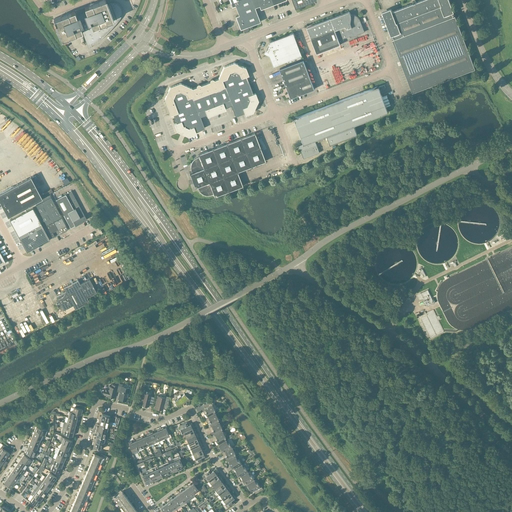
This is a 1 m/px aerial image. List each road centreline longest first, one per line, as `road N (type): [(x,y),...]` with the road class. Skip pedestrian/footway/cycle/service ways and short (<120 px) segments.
road 1 (secondary): [(60,120),(295,419)]
road 2 (secondary): [(295,419),(142,192),(75,112)]
road 3 (residential): [(248,505),(191,408),(158,419),(95,402),(83,446),(48,511)]
road 4 (unclassified): [(0,402),(147,341),(292,264)]
road 5 (unclassified): [(292,264),(388,330),(511,441)]
road 6 (unclassified): [(292,264),(511,145)]
road 7 (unclassified): [(275,114),(391,70)]
